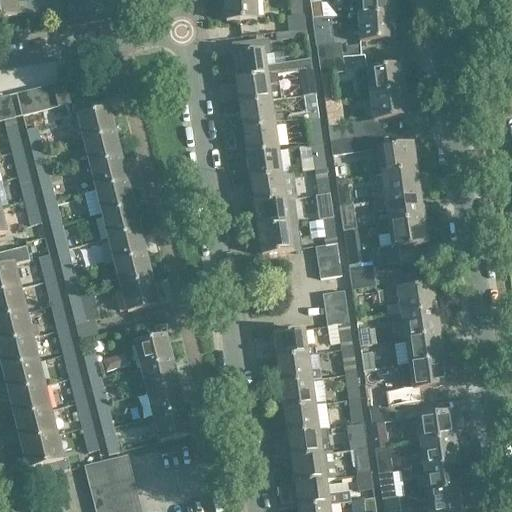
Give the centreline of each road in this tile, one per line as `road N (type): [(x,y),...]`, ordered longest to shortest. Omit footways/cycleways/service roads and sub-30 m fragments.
road 1 (residential): [(508,511),(435,0)]
road 2 (residential): [(247,431),(212,425),(116,40)]
road 3 (residential): [(247,431),(189,32)]
